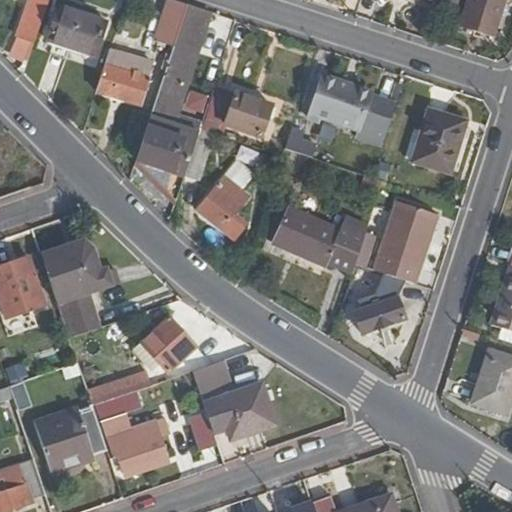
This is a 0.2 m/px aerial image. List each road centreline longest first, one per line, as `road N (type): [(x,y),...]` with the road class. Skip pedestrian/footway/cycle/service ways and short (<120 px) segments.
road 1 (tertiary): [(95,186),(196,289),(409,428)]
road 2 (residential): [(409,428),(511,113)]
road 3 (residential): [(511,85),(250,0)]
road 4 (residential): [(157,511),(409,428)]
road 5 (tertiary): [(0,87),(95,186)]
